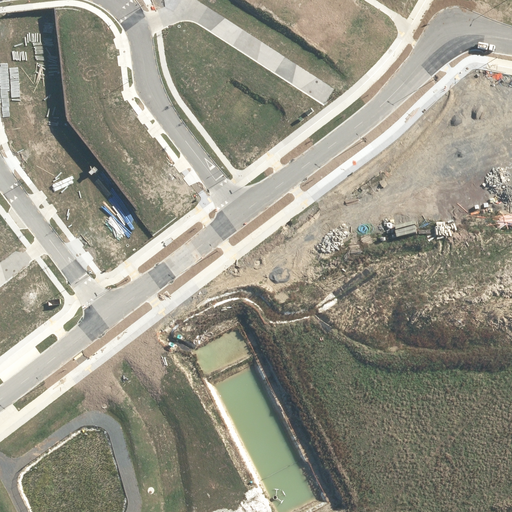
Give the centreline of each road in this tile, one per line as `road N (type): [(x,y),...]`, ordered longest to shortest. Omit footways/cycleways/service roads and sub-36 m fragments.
road 1 (tertiary): [(459,29),(383,105),(243,212)]
road 2 (residential): [(133,26),(144,88),(243,212)]
road 3 (residential): [(133,26),(177,9),(199,14),(325,92)]
road 4 (tertiary): [(243,212),(106,314)]
road 5 (tertiary): [(106,314),(0,396)]
